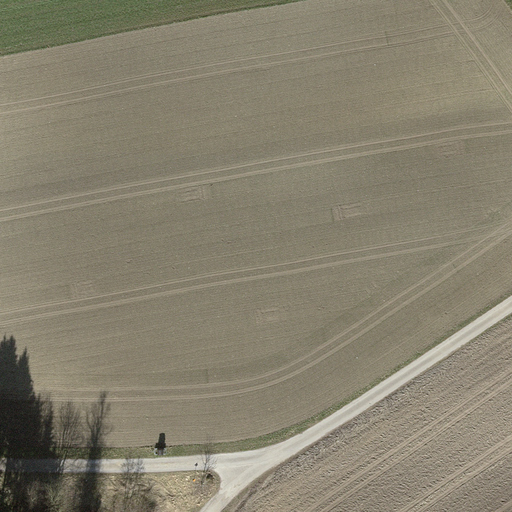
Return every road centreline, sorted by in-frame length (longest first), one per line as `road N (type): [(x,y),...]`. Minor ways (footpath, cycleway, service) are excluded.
road 1 (track): [(511,305),(273,458)]
road 2 (track): [(273,458),(0,466)]
